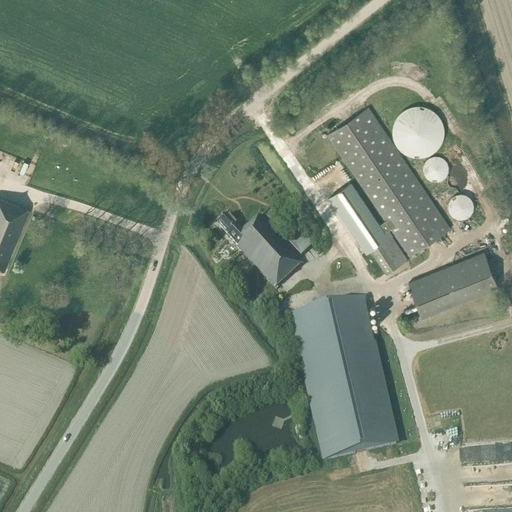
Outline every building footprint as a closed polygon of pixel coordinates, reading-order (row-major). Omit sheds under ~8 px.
[(428,154),(431,152),(434,150),(437,147),(439,144),(441,141),(442,137),(443,134),(443,130),(442,126),(441,123),(440,119),(438,116),(435,113),(433,111),(429,109),(426,107),(422,106),(419,106),(415,106),(411,107),(408,108),(404,109),(401,111),(399,114),(396,117),(394,120),(393,123),(392,127),(392,131),(392,134),(393,138),(394,142),(396,145),(398,148),(400,150),(403,153),(407,154),(410,156),(414,156),(417,157),(421,156),(425,156),(428,154)] [(450,228),(425,192),(368,107),(327,135),(385,220),(378,225),(350,183),(329,197),(367,253),(371,250),(386,273),(408,258),(388,230),(390,228),(409,256),(450,228)] [(449,175),(449,172),(449,169),(448,166),(446,163),(444,161),(441,160),(438,159),(435,159),(432,160),(429,161),(427,163),(425,166),(424,169),(423,172),(424,175),(425,178),(426,180),(429,183),(432,184),(435,185),(438,185),(441,184),(444,183),(446,181),(448,178),(449,175)] [(474,212),(474,209),(474,207),(473,204),(471,202),(470,200),(467,198),(465,197),(462,197),(459,197),(457,198),(454,199),(452,201),(450,203),(449,205),(449,208),(449,211),(449,213),(450,216),(452,218),(454,220),(456,221),(459,222),(462,222),(465,222),(467,221),(469,219),(471,217),(473,215),(474,212)] [(0,269),(4,271),(29,210),(0,198),(0,269)] [(242,232),(228,216),(218,225),(238,247),(237,248),(275,290),(303,265),(259,217),(242,232)] [(421,315),(497,284),(484,252),(408,282),(421,315)] [(247,276),(253,271),(246,263),(240,268),(247,276)] [(399,445),(366,299),(289,316),(322,463),(399,445)] [(476,487),(448,487),(448,506),(476,506),(475,493),(476,493),(476,487)]
